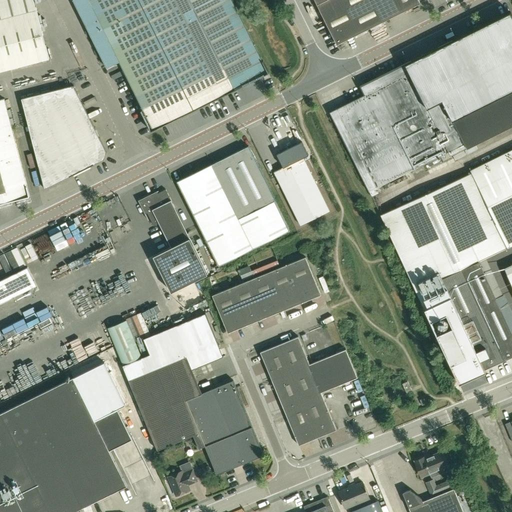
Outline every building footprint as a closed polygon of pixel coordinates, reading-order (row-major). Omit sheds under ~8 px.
[(34,0),(0,0),(0,70),(49,58),(34,0)] [(73,0),(84,20),(107,67),(119,61),(122,66),(123,70),(125,74),(142,109),(141,110),(151,131),(172,121),(171,119),(235,87),(230,77),(263,61),(232,0),(73,0)] [(315,0),(337,44),(420,3),(418,0),(315,0)] [(331,116),(329,117),(331,120),(333,119),(347,147),(366,185),(372,197),(380,192),(377,187),(427,162),(430,167),(443,161),(441,155),(448,152),(451,156),(466,149),(511,125),(511,15),(510,11),(412,59),(421,79),(418,80),(424,92),(418,80),(421,78),(412,60),(360,85),(364,95),(347,103),(330,112),(331,116)] [(104,159),(107,152),(74,85),(22,99),(45,189),(104,159)] [(0,203),(30,196),(4,99),(0,99),(0,203)] [(219,265),(290,230),(248,145),(177,181),(219,265)] [(511,149),(468,171),(469,173),(380,214),(423,308),(451,295),(485,368),(511,355),(511,332),(479,261),(506,249),(511,245),(511,149)] [(301,225),(330,211),(303,157),(274,171),(301,225)] [(190,237),(184,225),(166,189),(153,195),(152,193),(138,200),(145,213),(147,212),(154,225),(159,222),(165,234),(171,247),(190,237)] [(208,273),(190,237),(171,247),(154,255),(172,292),(208,273)] [(511,253),(503,257),(511,279),(511,253)] [(228,332),(321,294),(306,256),(213,295),(228,332)] [(0,303),(37,285),(27,266),(0,279),(0,303)] [(151,353),(123,365),(158,449),(194,434),(200,448),(206,445),(218,474),(264,455),(233,380),(199,394),(189,370),(223,356),(206,313),(144,338),(151,353)] [(126,320),(108,328),(123,364),(142,357),(126,320)] [(0,328),(0,329),(5,339),(12,335),(7,325),(0,328)] [(346,348),(310,363),(298,336),(261,351),(299,445),(337,429),(321,392),(358,377),(346,348)] [(95,420),(74,377),(0,413),(0,511),(73,511),(127,485),(107,445),(130,434),(118,409),(95,420)] [(402,383),(406,392),(412,389),(408,381),(402,383)] [(449,464),(443,451),(437,453),(425,458),(424,456),(414,460),(421,476),(429,472),(431,477),(444,472),(442,467),(443,467),(449,464)] [(175,494),(192,490),(190,481),(197,479),(194,464),(169,470),(175,494)] [(345,508),(369,498),(362,482),(339,491),(345,508)] [(463,511),(454,488),(423,501),(421,497),(410,489),(403,492),(410,511),(463,511)] [(306,511),(333,511),(327,496),(304,506),(306,511)]
